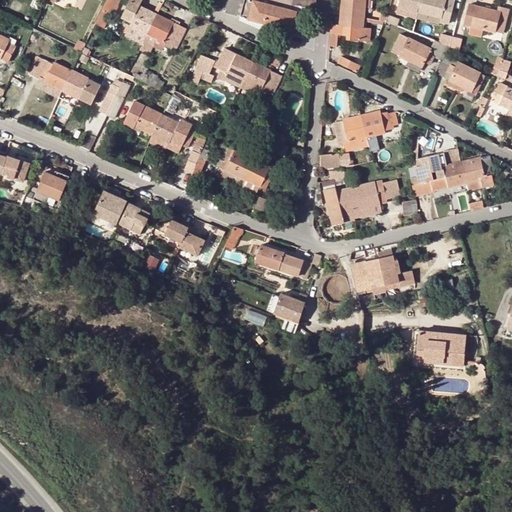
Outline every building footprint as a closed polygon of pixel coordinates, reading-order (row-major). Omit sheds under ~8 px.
[(107,0),(104,7),(113,11),(118,0),(107,0)] [(125,35),(143,43),(157,14),(140,5),(142,0),(141,0),(131,0),(122,19),(131,23),(125,35)] [(292,16),(293,11),(254,0),(253,2),(250,1),(250,0),(213,0),(212,5),(224,8),(224,7),(227,8),(226,12),(238,15),(238,14),(241,15),(242,14),(249,16),(248,19),(292,30),(295,17),(292,16)] [(343,0),(342,14),(342,18),(364,20),(366,0),(343,0)] [(401,6),(418,11),(420,6),(421,1),(431,4),(432,0),(402,0),(402,1),(401,6)] [(420,6),(418,11),(448,18),(452,20),(457,1),(454,0),(432,0),(431,4),(421,1),(420,6)] [(474,20),(473,24),(503,33),(509,9),(500,7),(499,11),(471,4),(467,19),(474,20)] [(381,11),(380,21),(385,21),(387,21),(389,12),(381,11)] [(182,27),(157,14),(143,43),(140,49),(144,51),(148,42),(152,44),(155,38),(170,45),(169,47),(187,55),(198,34),(190,30),(191,27),(184,24),(182,27)] [(364,28),(364,20),(342,18),(341,26),(333,25),(332,33),(331,32),(330,45),(337,45),(338,34),(349,35),(358,36),(358,39),(370,40),(371,28),(364,28)] [(472,32),(484,36),(486,28),(474,25),(472,32)] [(440,58),(447,45),(442,42),(441,44),(435,41),(431,49),(401,33),(392,51),(409,60),(423,66),(425,62),(430,63),(434,55),(440,58)] [(11,38),(11,40),(0,34),(0,58),(1,59),(2,57),(9,60),(16,45),(15,44),(17,40),(11,38)] [(148,42),(144,51),(150,54),(154,46),(162,51),(165,46),(169,47),(170,45),(155,38),(152,44),(148,42)] [(82,52),(85,47),(86,44),(79,40),(75,48),(81,51),(82,52)] [(227,73),(225,79),(242,87),(254,62),(226,48),(216,68),(221,70),(227,73)] [(202,74),(199,80),(211,85),(215,76),(211,74),(216,61),(202,55),(195,71),(202,74)] [(46,81),(62,89),(71,70),(55,62),(53,64),(37,56),(29,73),(39,78),(40,75),(47,78),(46,81)] [(342,56),(339,63),(350,68),(353,62),(342,56)] [(457,83),(465,87),(477,92),(486,75),(446,56),(438,74),(457,83)] [(423,66),(409,60),(407,65),(420,72),(423,66)] [(494,67),(500,69),(502,63),(496,61),(494,67)] [(254,62),(242,87),(259,96),(262,90),(273,95),(283,76),(254,62)] [(361,66),(353,62),(350,68),(358,72),(361,66)] [(498,75),(500,69),(494,67),(492,72),(498,75)] [(71,70),(62,89),(64,90),(80,98),(81,95),(92,101),(100,85),(71,70)] [(227,73),(221,70),(218,76),(225,79),(227,73)] [(58,97),(62,89),(46,81),(47,78),(40,75),(39,78),(34,86),(41,89),(58,97)] [(503,76),(500,82),(509,86),(511,81),(503,76)] [(107,114),(119,90),(124,81),(118,77),(101,110),(107,114)] [(119,90),(107,115),(114,119),(127,94),(131,85),(124,81),(119,90)] [(492,100),(494,101),(511,109),(511,88),(509,86),(500,82),(492,100)] [(463,91),(465,87),(457,83),(455,88),(463,91)] [(64,90),(61,97),(77,104),(80,98),(64,90)] [(511,114),(511,109),(494,101),(492,104),(495,105),(493,108),(506,115),(508,112),(511,114)] [(153,134),(162,115),(145,106),(144,109),(134,104),(126,121),(124,124),(135,129),(136,126),(153,134)] [(380,113),(380,111),(362,116),(367,136),(385,132),(385,130),(394,127),(394,125),(399,124),(395,112),(388,114),(388,111),(380,113)] [(179,123),(162,115),(153,134),(170,142),(171,140),(182,146),(188,149),(192,141),(186,139),(190,131),(193,125),(181,119),(179,123)] [(359,138),(367,136),(362,116),(343,120),(343,121),(334,123),(339,143),(343,142),(345,151),(361,148),(359,138)] [(267,129),(265,134),(284,143),(287,137),(273,131),(273,132),(267,129)] [(190,131),(186,139),(192,141),(195,134),(190,131)] [(385,132),(367,136),(371,154),(382,151),(380,144),(388,143),(385,132)] [(170,142),(153,134),(150,141),(149,142),(166,149),(167,147),(179,153),(182,146),(171,140),(170,142)] [(206,140),(198,136),(192,150),(200,153),(203,148),(206,140)] [(276,144),(273,153),(286,157),(288,148),(276,144)] [(243,178),(252,159),(224,145),(214,164),(220,167),(243,178)] [(200,153),(200,154),(195,168),(202,171),(211,151),(203,148),(200,153)] [(445,167),(462,162),(459,149),(445,151),(445,153),(430,156),(419,158),(420,164),(415,165),(419,183),(428,181),(431,180),(435,179),(433,171),(437,170),(439,178),(446,177),(445,167)] [(193,173),(195,168),(200,154),(193,151),(185,169),(193,173)] [(339,154),(321,156),(321,168),(341,166),(339,157),(339,154)] [(462,162),(467,181),(467,183),(482,180),(483,187),(494,184),(490,166),(493,166),(491,156),(462,162)] [(352,165),(350,157),(339,157),(341,166),(352,165)] [(274,170),(252,159),(243,178),(259,186),(260,187),(261,184),(267,187),(274,170)] [(3,160),(2,161),(0,167),(0,179),(18,186),(25,167),(3,160)] [(439,178),(435,179),(431,180),(433,189),(467,181),(462,162),(445,167),(446,177),(439,178)] [(239,185),(243,178),(220,167),(217,174),(239,185)] [(344,170),(330,171),(330,180),(345,178),(344,170)] [(51,180),(65,185),(66,181),(52,175),(51,180)] [(34,196),(56,205),(65,185),(51,180),(42,176),(34,196)] [(243,178),(239,185),(239,186),(255,195),(259,186),(243,178)] [(382,181),(347,189),(352,210),(381,203),(381,201),(387,200),(386,198),(400,195),(397,180),(383,183),(382,181)] [(433,189),(431,180),(428,181),(413,185),(415,195),(433,191),(433,189)] [(467,183),(469,190),(483,187),(482,180),(467,183)] [(344,222),(354,220),(352,210),(347,189),(337,191),(336,187),(324,190),(332,225),(344,222)] [(115,205),(116,202),(101,195),(100,199),(115,205)] [(263,211),(268,200),(260,197),(256,208),(263,211)] [(116,202),(115,205),(100,199),(90,219),(114,229),(125,206),(116,202)] [(416,201),(403,203),(404,214),(418,212),(416,201)] [(471,203),(472,211),(484,208),(483,201),(471,203)] [(381,203),(352,210),(354,219),(383,212),(381,203)] [(146,217),(126,208),(116,229),(137,238),(146,217)] [(162,241),(179,249),(187,234),(169,225),(162,241)] [(241,236),(243,229),(235,227),(232,233),(238,235),(241,236)] [(238,235),(232,233),(229,239),(225,246),(231,249),(238,235)] [(187,234),(179,249),(177,255),(194,263),(200,248),(195,245),(190,242),(191,240),(192,237),(187,234)] [(285,252),(261,244),(256,260),(307,278),(313,263),(284,253),(285,252)] [(379,252),(380,258),(393,255),(392,249),(379,252)] [(202,275),(210,258),(202,254),(193,271),(202,275)] [(318,265),(321,256),(316,254),(313,263),(318,265)] [(380,258),(352,263),(358,291),(399,282),(393,255),(380,258)] [(399,282),(400,288),(416,284),(413,270),(399,273),(400,281),(399,282)] [(300,293),(297,300),(305,302),(307,295),(300,293)] [(299,321),(305,302),(291,297),(281,294),(273,313),(284,317),(299,322),(299,321)] [(360,298),(363,312),(371,310),(368,297),(360,298)] [(246,317),(264,324),(267,315),(249,309),(246,317)] [(511,310),(502,335),(511,339),(511,338),(511,310)] [(495,322),(490,334),(496,336),(500,324),(495,322)] [(417,360),(463,365),(464,361),(466,335),(420,331),(417,360)] [(474,362),(478,400),(486,394),(487,390),(485,367),(481,364),(474,362)]
